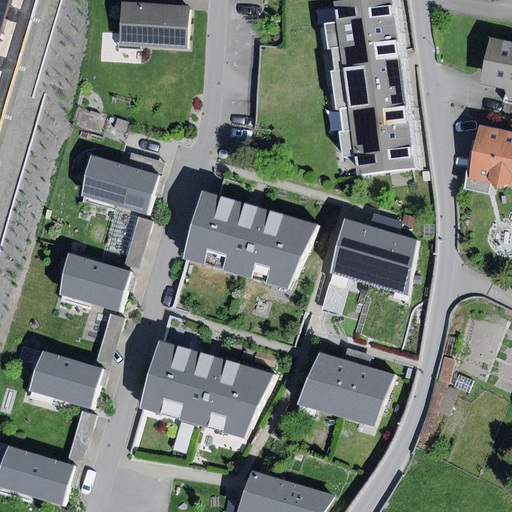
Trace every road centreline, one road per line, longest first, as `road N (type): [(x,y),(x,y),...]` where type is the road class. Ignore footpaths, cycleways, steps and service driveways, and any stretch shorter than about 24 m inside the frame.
road 1 (residential): [(359,511),(410,431),(447,269),(426,0)]
road 2 (residential): [(217,0),(206,139),(98,481)]
